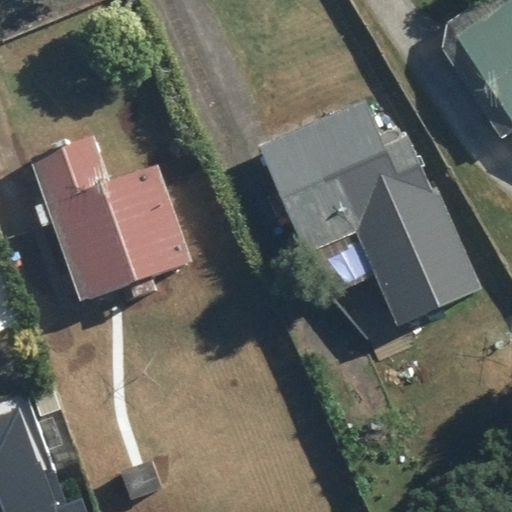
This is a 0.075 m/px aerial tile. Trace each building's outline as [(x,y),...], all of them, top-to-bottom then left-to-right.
[(511,0),(489,0),(457,20),(511,108),(511,0)] [(381,95),(265,146),(314,258),(373,232),(386,262),(349,278),(377,342),(496,290),(426,129),(401,140),(381,95)] [(123,177),(109,137),(40,162),(51,195),(34,201),(44,228),(61,222),(91,306),(207,264),(170,160),(123,177)] [(0,364),(6,362),(0,346),(0,339),(32,326),(0,247),(0,364)] [(122,463),(135,505),(181,490),(167,448),(122,463)]
